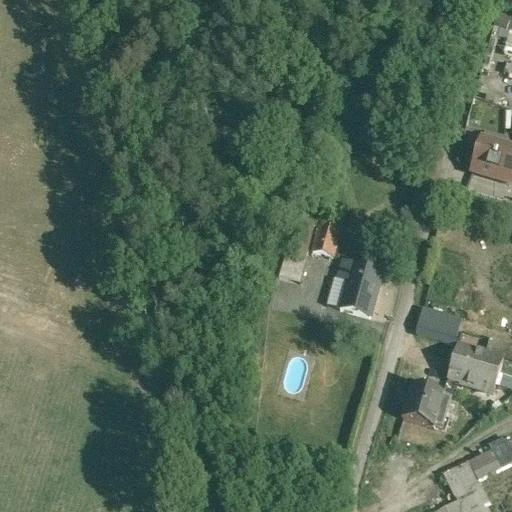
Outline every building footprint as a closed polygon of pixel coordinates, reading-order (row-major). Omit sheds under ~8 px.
[(511,174),(511,151),(481,143),(472,175),(509,186),(511,174)] [(327,221),(319,219),(312,258),(330,261),(335,234),(325,232),(327,221)] [(312,226),(294,222),(286,260),(304,264),(312,226)] [(305,267),(284,262),(277,283),(299,289),(305,267)] [(435,295),(455,302),(465,271),(445,264),(435,295)] [(380,274),(343,266),(336,294),(344,296),(340,313),(370,320),(380,274)] [(462,323),(424,312),(418,336),(455,347),(462,323)] [(511,346),(505,345),(501,360),(505,361),(511,363),(511,346)] [(501,360),(459,348),(449,383),(494,396),(505,361),(501,360)] [(445,398),(414,389),(409,406),(410,406),(406,421),(405,421),(404,422),(436,430),(445,398)] [(511,457),(504,441),(490,448),(502,471),(511,465),(511,457)] [(470,466),(478,483),(498,473),(490,457),(470,466)] [(470,466),(446,478),(445,478),(459,506),(446,511),(486,511),(473,485),(478,483),(470,466)]
